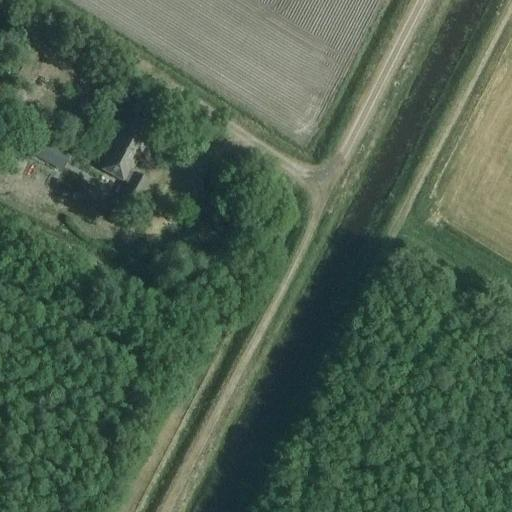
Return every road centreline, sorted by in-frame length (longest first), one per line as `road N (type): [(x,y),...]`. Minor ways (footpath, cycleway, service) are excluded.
road 1 (track): [(509,0),(246,511)]
road 2 (track): [(422,0),(164,511)]
road 3 (track): [(325,189),(232,130),(198,148),(176,174)]
